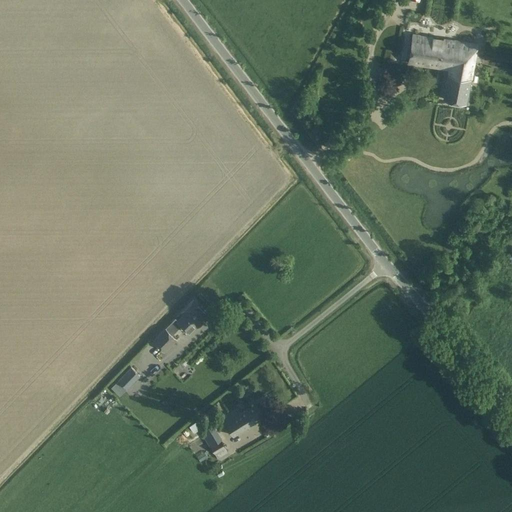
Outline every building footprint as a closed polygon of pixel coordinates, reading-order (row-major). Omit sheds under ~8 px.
[(443,99),(466,103),(472,78),(477,44),(413,34),(408,63),(449,69),(443,99)] [(342,153),(346,158),(354,152),(349,146),(342,153)] [(178,321),(182,325),(189,332),(196,325),(197,326),(208,314),(193,299),(182,311),(185,314),(178,321)] [(176,338),(165,328),(153,340),(164,351),(176,338)] [(129,390),(136,383),(127,374),(120,381),(129,390)] [(194,381),(198,386),(203,382),(199,377),(194,381)] [(233,435),(265,415),(257,402),(241,412),(238,408),(222,418),(233,435)] [(202,417),(189,426),(195,435),(209,425),(206,421),(205,422),(202,417)] [(221,440),(213,427),(212,425),(201,432),(210,446),(221,440)] [(225,447),(222,442),(221,440),(210,446),(215,453),(225,447)] [(205,452),(197,457),(200,462),(208,456),(205,452)]
